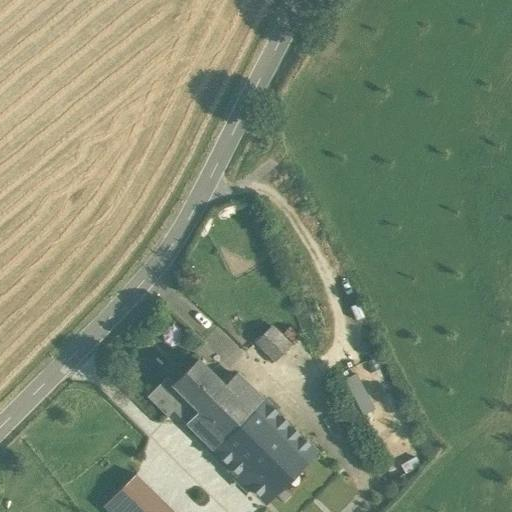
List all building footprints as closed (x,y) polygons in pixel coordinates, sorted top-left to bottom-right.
[(289,347),(270,327),(255,341),(275,361),(289,347)] [(198,412),(223,386),(196,360),(172,384),(166,378),(147,397),(167,416),(184,398),(198,412)] [(360,413),(373,407),(356,371),(343,378),(360,413)] [(235,376),(234,375),(223,386),(198,412),(187,423),(207,443),(239,474),(287,427),(241,382),(243,380),(238,374),(235,376)] [(287,427),(239,474),(264,499),(312,452),(287,427)] [(174,511),(136,474),(103,507),(108,511),(174,511)]
